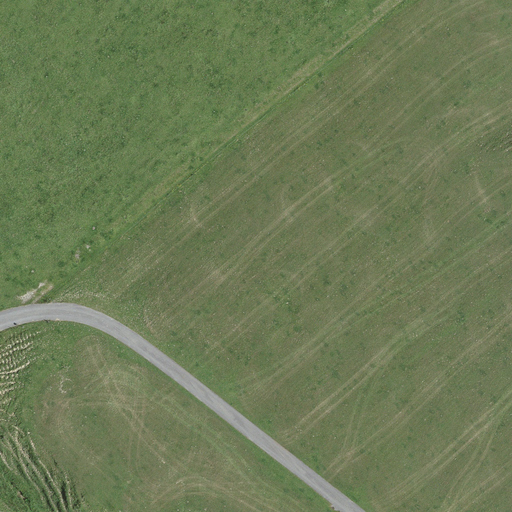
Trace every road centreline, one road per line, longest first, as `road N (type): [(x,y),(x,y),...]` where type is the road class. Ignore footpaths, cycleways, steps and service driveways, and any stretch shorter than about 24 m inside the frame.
road 1 (track): [(15,315),(381,0)]
road 2 (track): [(0,320),(40,312),(98,319),(353,511)]
